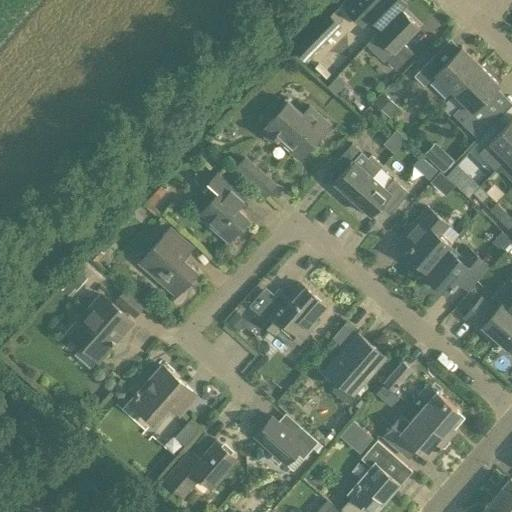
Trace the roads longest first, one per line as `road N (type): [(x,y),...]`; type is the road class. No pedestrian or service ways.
road 1 (residential): [(511,409),(295,222),(187,337),(244,389)]
road 2 (residential): [(430,511),(511,418)]
